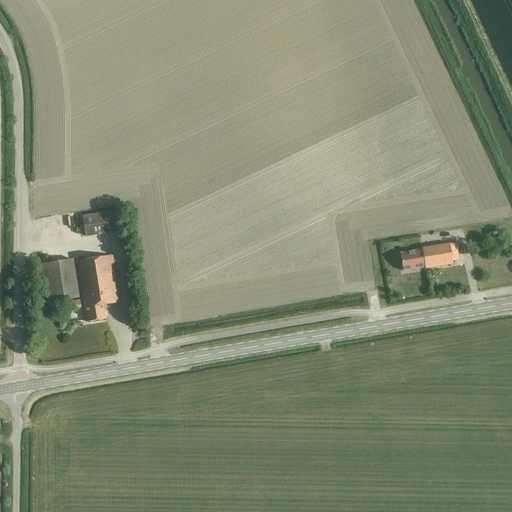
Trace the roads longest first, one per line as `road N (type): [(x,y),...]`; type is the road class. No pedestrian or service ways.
road 1 (secondary): [(16,387),(511,303)]
road 2 (unclassified): [(16,387),(21,111),(18,76),(0,40)]
road 3 (unclassified): [(14,511),(16,387)]
